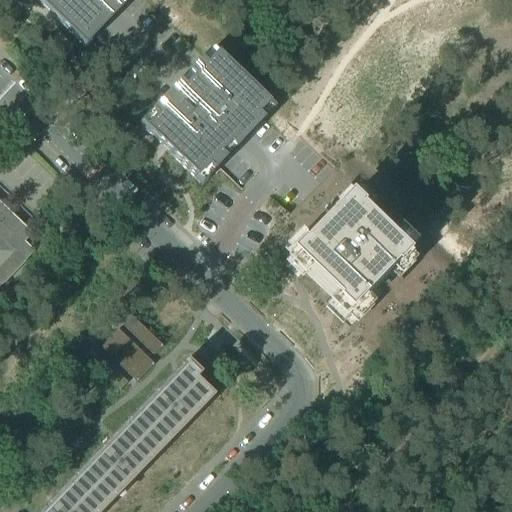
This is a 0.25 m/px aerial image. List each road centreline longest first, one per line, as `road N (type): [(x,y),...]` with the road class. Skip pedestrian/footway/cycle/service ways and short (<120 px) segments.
road 1 (tertiary): [(183,511),(299,392),(300,373),(0,85)]
road 2 (unknown): [(332,511),(511,329)]
